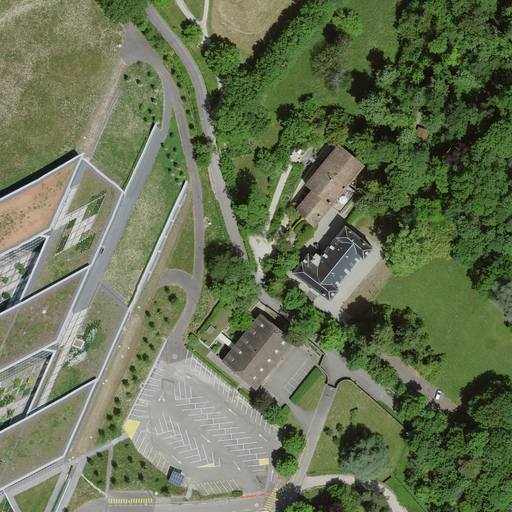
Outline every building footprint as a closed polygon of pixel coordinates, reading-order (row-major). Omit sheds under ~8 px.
[(429,131),(419,129),(415,143),(425,146),(429,131)] [(154,130),(125,199),(81,165),(0,205),(0,497),(64,464),(186,182),(154,130)] [(362,169),(338,149),(324,166),(321,170),(308,186),(314,191),(298,211),(314,226),(331,205),(340,212),(343,212),(358,193),(348,185),(362,169)] [(317,155),(312,150),(303,161),(305,164),(309,165),(311,162),(314,158),(317,155)] [(317,160),(314,158),(311,162),(314,165),(321,170),(324,166),(317,160)] [(309,254),(294,273),(331,301),(340,290),(338,288),(363,258),(365,259),(374,249),(346,226),(321,258),(317,254),(314,258),(309,254)] [(263,315),(224,362),(256,388),(294,341),(291,339),(276,326),(263,315)] [(276,326),(291,339),(298,331),(282,317),(276,326)]
